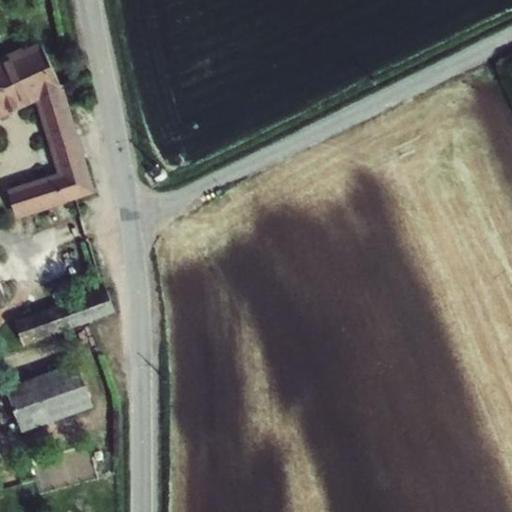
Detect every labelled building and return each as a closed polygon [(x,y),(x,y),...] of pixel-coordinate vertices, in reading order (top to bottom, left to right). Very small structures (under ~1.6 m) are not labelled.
[(0,119),(37,103),(58,173),(8,189),(18,220),(68,204),(67,203),(97,194),(85,155),(87,154),(81,135),(79,135),(65,84),(62,85),(42,42),(23,50),(22,48),(0,57),(0,119)] [(159,170),(155,172),(156,178),(159,183),(165,180),(168,176),(167,172),(164,169),(159,170)] [(0,307),(9,305),(0,277),(0,307)] [(25,347),(117,313),(107,287),(15,321),(25,347)] [(23,434),(96,408),(79,362),(6,389),(23,434)]
